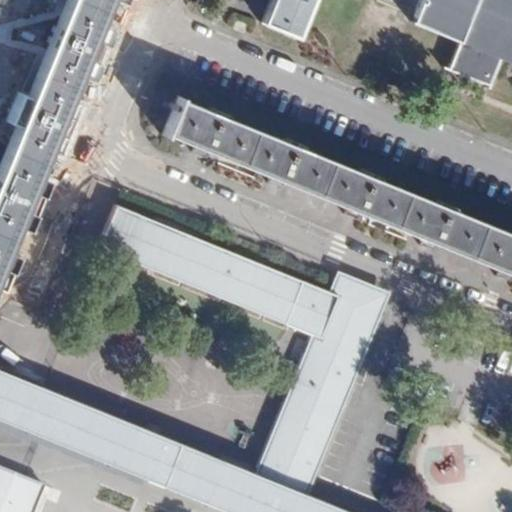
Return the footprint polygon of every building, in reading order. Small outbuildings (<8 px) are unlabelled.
[(66,0),(0,163),(0,261),(25,199),(56,126),(88,48),(107,0),(66,0)] [(307,0),(269,0),(261,21),(294,34),(307,0)] [(511,0),(422,0),(413,22),(461,43),(448,72),(477,84),(488,88),(488,86),(493,75),(501,56),(511,60),(511,0)] [(511,231),(176,93),(162,128),(200,144),(275,175),(351,206),(430,238),(507,269),(511,271),(511,231)] [(325,288),(116,202),(97,244),(308,332),(254,469),(37,382),(35,390),(0,376),(0,417),(234,511),(359,511),(304,490),(382,294),(330,275),(325,288)] [(44,511),(54,487),(0,465),(0,511),(44,511)]
